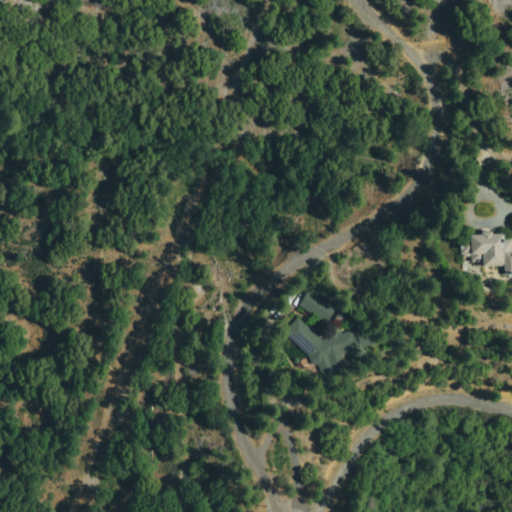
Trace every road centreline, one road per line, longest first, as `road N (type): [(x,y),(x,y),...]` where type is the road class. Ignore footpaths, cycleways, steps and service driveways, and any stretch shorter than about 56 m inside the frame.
road 1 (residential): [(269,511),(215,408),(213,355),(224,321),(250,283),(394,198),(423,151),(415,74),(343,0)]
road 2 (residential): [(511,412),(447,401),(400,406),(351,444),(306,511)]
